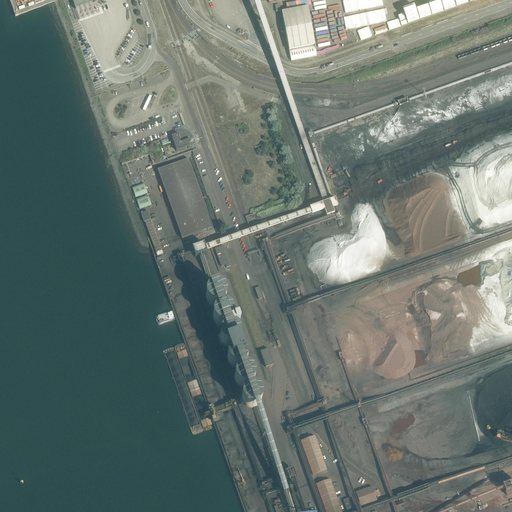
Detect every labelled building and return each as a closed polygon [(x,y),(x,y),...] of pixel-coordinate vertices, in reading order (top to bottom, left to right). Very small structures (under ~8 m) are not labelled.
[(95,2),(93,0),(72,0),(76,10),(85,6),(95,2)] [(253,0),(261,29),(263,29),(261,21),(264,20),(264,22),(263,23),(265,28),(266,28),(258,0),(253,0)] [(345,12),(383,6),(382,0),(342,0),(343,0),(345,12)] [(316,56),(307,8),(281,13),(291,61),(316,56)] [(298,131),(303,129),(298,114),(293,115),(298,131)] [(177,134),(171,137),(176,151),(191,146),(189,140),(192,139),(191,138),(191,136),(189,135),(188,134),(187,133),(186,132),(184,132),(183,131),(181,131),(180,131),(178,131),(176,132),(177,134)] [(189,160),(158,171),(182,240),(213,229),(189,160)] [(143,182),(139,172),(128,177),(131,186),(143,182)] [(147,194),(144,184),(132,188),(135,198),(147,194)] [(152,206),(148,196),(136,200),(140,210),(152,206)] [(322,203),(324,210),(326,216),(334,214),(329,201),(322,203)] [(163,254),(147,212),(141,214),(157,256),(163,254)] [(224,247),(216,250),(222,268),(227,267),(227,269),(232,268),(224,247)] [(212,287),(210,288),(209,289),(209,290),(207,293),(206,296),(207,300),(209,303),(210,305),(213,306),(215,307),(218,307),(221,306),(223,305),(225,303),(226,301),(227,297),(227,295),(226,292),(224,289),(221,287),(218,287),(215,286),(212,287)] [(260,287),(255,289),(258,300),(263,298),(260,287)] [(219,308),(217,309),(216,311),(214,313),(213,317),(214,321),(216,324),(217,325),(219,326),(222,327),(225,327),(228,327),(230,325),(232,324),(233,321),(234,318),(234,315),(233,313),(231,310),(228,308),(225,307),(222,307),(219,308)] [(225,328),(224,329),(222,331),(220,334),(220,337),(220,341),(222,344),(224,346),(226,347),(228,348),(231,348),(234,347),(236,346),(238,344),(240,342),(240,338),(240,336),(239,333),(237,330),(234,328),(231,327),(229,327),(225,328)] [(232,348),(230,349),(229,351),(227,354),(226,357),(227,361),(229,364),(230,366),(233,367),(235,368),(238,368),(241,367),(243,366),(245,364),(246,362),(247,358),(247,356),(246,353),(244,350),(241,348),(238,347),(235,347),(232,348)] [(273,365),(268,349),(260,352),(265,368),(273,365)] [(239,368),(237,369),(235,371),(234,374),(233,377),(234,381),(235,384),(237,386),(239,387),(242,388),(244,388),(247,387),(249,386),(251,384),(253,382),(254,378),(254,376),(253,373),(250,370),(248,368),(245,367),(242,367),(239,368)] [(246,388),(245,389),(243,391),(241,394),(241,397),(241,401),(243,404),(245,406),(247,407),(249,408),(252,408),(255,407),(257,406),(259,404),(261,402),(261,398),(261,396),(260,393),(258,390),(255,388),(252,387),(250,387),(246,388)] [(265,429),(257,406),(253,408),(261,430),(265,429)] [(327,470),(314,437),(300,442),(312,476),(327,470)] [(283,494),(288,492),(282,477),(278,479),(283,494)] [(324,511),(341,511),(329,480),(316,485),(315,486),(324,511)] [(377,501),(372,487),(355,493),(360,507),(377,501)] [(351,498),(343,501),(344,503),(342,504),(344,510),(346,509),(347,510),(354,507),(351,498)]
